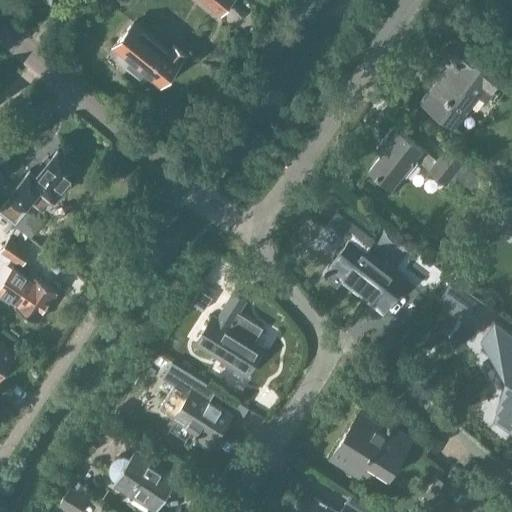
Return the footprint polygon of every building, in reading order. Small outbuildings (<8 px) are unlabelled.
[(203,0),(222,15),(234,0),(203,0)] [(186,56),(172,44),(168,49),(151,34),(136,21),(114,47),(130,60),(162,86),(186,56)] [(492,89),(505,74),(463,40),(449,57),(452,59),(420,101),(455,128),(480,97),(487,103),(496,92),(492,89)] [(370,169),(394,187),(404,175),(408,177),(420,162),(447,184),(454,175),(471,189),(480,177),(464,163),(447,150),(439,161),(423,149),(424,148),(396,126),(377,150),(382,154),(370,169)] [(268,156),(275,161),(281,154),(273,148),(268,156)] [(0,211),(17,225),(17,224),(31,208),(28,207),(26,207),(42,188),(55,199),(81,167),(59,149),(37,175),(30,170),(10,195),(10,193),(0,206),(0,211)] [(511,233),(511,195),(508,192),(496,209),(511,220),(511,231),(511,233)] [(330,223),(352,240),(324,276),(339,287),(346,279),(355,286),(354,288),(368,299),(385,313),(408,282),(391,269),(369,252),(376,242),(338,212),(330,223)] [(1,251),(22,265),(31,252),(3,233),(0,238),(0,249),(2,251),(1,251)] [(457,261),(449,273),(471,289),(480,278),(457,261)] [(16,306),(38,321),(58,290),(36,275),(34,278),(14,265),(16,267),(0,291),(0,290),(0,291),(18,304),(16,306)] [(454,279),(439,298),(460,314),(467,310),(485,318),(495,308),(454,279)] [(204,310),(212,297),(199,289),(191,302),(204,310)] [(197,344),(245,375),(263,347),(255,342),(264,328),(239,312),(245,302),(233,294),(217,318),(215,317),(197,344)] [(511,333),(495,321),(481,340),(506,377),(494,419),(511,432),(511,333)] [(164,356),(170,347),(163,342),(157,351),(164,356)] [(0,377),(15,355),(0,344),(0,377)] [(160,408),(176,417),(175,419),(197,433),(195,437),(197,439),(198,438),(211,447),(214,443),(215,444),(233,416),(209,401),(216,389),(173,361),(163,377),(175,384),(160,408)] [(334,458),(353,470),(360,475),(368,463),(391,478),(415,440),(391,425),(388,430),(361,413),(331,459),(333,459),(334,458)] [(116,488),(153,511),(176,477),(139,452),(135,450),(130,457),(125,455),(120,455),(115,458),(111,461),(109,467),(109,472),(111,477),(115,481),(112,485),(116,488)] [(453,488),(437,477),(423,499),(439,509),(453,488)] [(87,489),(75,481),(71,487),(83,495),(87,489)] [(59,508),(65,511),(80,511),(88,501),(71,490),(59,508)] [(374,511),(376,509),(351,494),(339,511),(335,511),(328,507),(329,506),(323,502),(322,503),(309,495),(298,511),(374,511)] [(485,511),(489,508),(477,498),(465,511),(485,511)]
